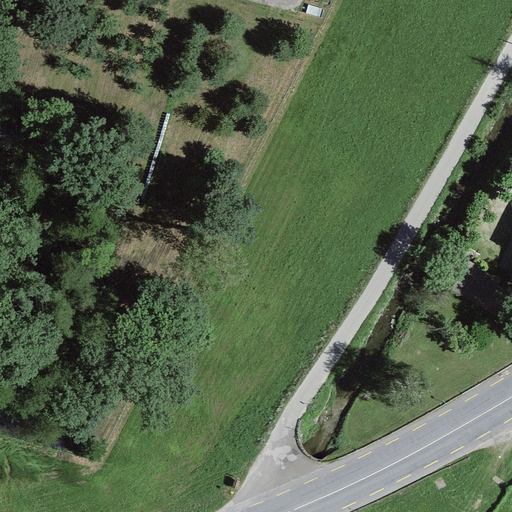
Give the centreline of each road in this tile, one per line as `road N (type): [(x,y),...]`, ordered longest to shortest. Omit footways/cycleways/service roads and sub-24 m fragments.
road 1 (track): [(261,511),(283,424),(511,36)]
road 2 (secondary): [(511,394),(407,460),(286,511)]
